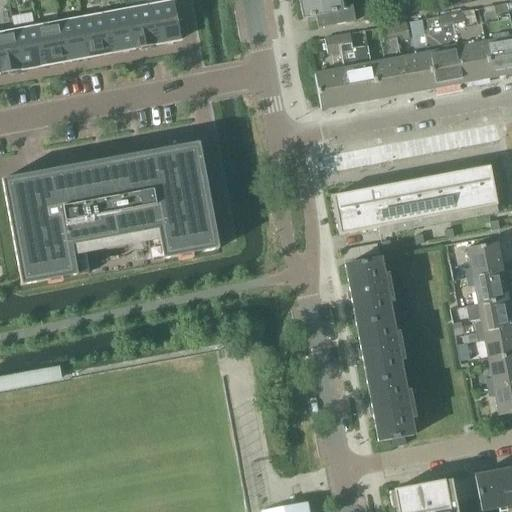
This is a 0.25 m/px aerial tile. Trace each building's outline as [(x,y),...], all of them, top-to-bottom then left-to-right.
[(179,42),(170,0),(162,0),(147,3),(155,46),(179,42)] [(339,8),(337,0),(297,0),(301,19),(306,18),(339,12),(339,8)] [(155,46),(147,3),(125,7),(133,50),(155,46)] [(506,5),(493,8),(493,13),(494,19),(495,24),(509,22),(506,5)] [(351,6),(339,8),(339,12),(306,18),(307,22),(315,21),(317,29),(354,22),(351,6)] [(133,50),(125,7),(102,11),(110,54),(133,50)] [(473,10),(462,12),(464,30),(476,28),(473,10)] [(110,54),(102,11),(80,15),(88,59),(110,54)] [(462,12),(449,14),(452,32),(464,30),(462,12)] [(493,13),(482,14),(484,26),(495,24),(494,19),(493,13)] [(449,14),(435,17),(438,35),(452,32),(449,14)] [(88,59),(80,15),(57,19),(65,63),(79,60),(88,59)] [(428,36),(424,37),(434,88),(462,83),(452,32),(438,35),(435,17),(425,19),(428,36)] [(65,63),(57,19),(35,24),(43,67),(65,63)] [(414,56),(399,59),(405,94),(434,88),(424,37),(421,20),(408,22),(414,56)] [(484,26),(481,27),(484,43),(490,78),(511,73),(511,35),(511,34),(509,22),(495,24),(484,26)] [(405,23),(392,25),(396,43),(409,40),(405,23)] [(43,67),(35,24),(13,28),(21,71),(43,67)] [(392,25),(379,27),(383,45),(396,43),(392,25)] [(464,30),(452,32),(462,83),(490,78),(484,43),(481,27),(476,28),(464,30)] [(0,74),(21,71),(13,28),(0,30),(0,74)] [(349,34),(336,36),(339,52),(351,50),(349,34)] [(336,36),(323,39),(326,55),(339,52),(336,36)] [(383,62),(370,64),(377,99),(405,94),(399,59),(396,43),(383,45),(380,46),(383,62)] [(351,50),(339,52),(342,70),(348,104),(377,99),(370,64),(367,47),(351,50)] [(342,70),(313,75),(318,97),(320,110),(348,104),(342,70)] [(199,142),(1,179),(21,285),(88,273),(82,244),(156,230),(161,259),(175,256),(176,260),(194,257),(193,253),(219,248),(199,142)] [(488,168),(331,197),(338,237),(483,209),(495,207),(496,207),(488,168)] [(496,214),(495,207),(483,209),(484,216),(488,216),(496,214)] [(498,230),(497,222),(489,223),(488,223),(490,232),(498,230)] [(453,239),(451,231),(443,232),(445,240),(453,239)] [(423,245),(421,236),(413,238),(415,246),(423,245)] [(390,251),(389,242),(381,244),(382,252),(390,251)] [(495,244),(467,249),(470,268),(472,277),(500,271),(495,244)] [(377,253),(376,245),(342,252),(343,259),(377,253)] [(379,259),(344,266),(344,267),(347,284),(349,292),(346,292),(347,300),(350,300),(352,307),(355,324),(390,318),(388,303),(387,300),(383,279),(383,277),(379,259)] [(465,269),(464,269),(466,279),(467,288),(474,286),(472,277),(470,268),(465,269)] [(500,271),(472,277),(474,286),(477,304),(505,299),(500,271)] [(481,324),(474,325),(476,334),(511,327),(505,299),(477,304),(477,305),(480,320),(481,324)] [(480,320),(477,305),(465,307),(468,323),(480,320)] [(390,318),(355,324),(359,344),(360,350),(357,350),(358,359),(361,358),(362,365),(366,383),(401,377),(398,361),(398,358),(394,337),(393,334),(390,318)] [(452,325),(451,325),(454,337),(463,336),(460,323),(452,325)] [(511,334),(511,327),(476,334),(478,342),(484,341),(487,360),(511,355),(511,334)] [(476,334),(459,337),(460,346),(478,342),(476,334)] [(511,355),(487,360),(491,379),(492,388),(511,384),(511,355)] [(401,377),(366,383),(369,401),(370,408),(368,408),(369,417),(372,416),(373,424),(377,442),(390,439),(392,447),(403,445),(402,437),(412,435),(409,418),(409,416),(405,395),(404,392),(401,377)] [(491,379),(485,380),(488,398),(494,397),(492,388),(491,379)] [(511,384),(492,388),(494,397),(498,415),(511,412),(511,384)] [(511,505),(511,469),(506,471),(505,468),(497,469),(498,472),(474,477),(480,511),(511,505)] [(452,493),(450,481),(443,483),(445,494),(452,493)] [(448,511),(445,494),(443,483),(443,482),(391,491),(392,493),(392,495),(395,494),(398,506),(394,507),(395,511),(448,511)]
